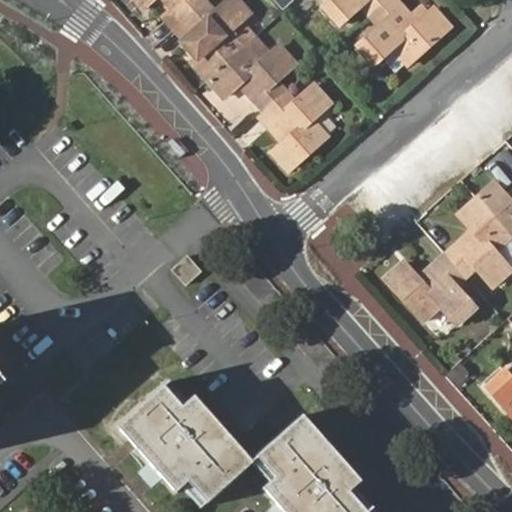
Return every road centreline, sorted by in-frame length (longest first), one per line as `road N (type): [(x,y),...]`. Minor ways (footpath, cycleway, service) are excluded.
road 1 (residential): [(511,497),(272,240)]
road 2 (residential): [(272,240),(168,98),(62,0)]
road 3 (residential): [(511,32),(272,240)]
road 4 (residential): [(135,511),(69,436),(41,430),(0,447)]
